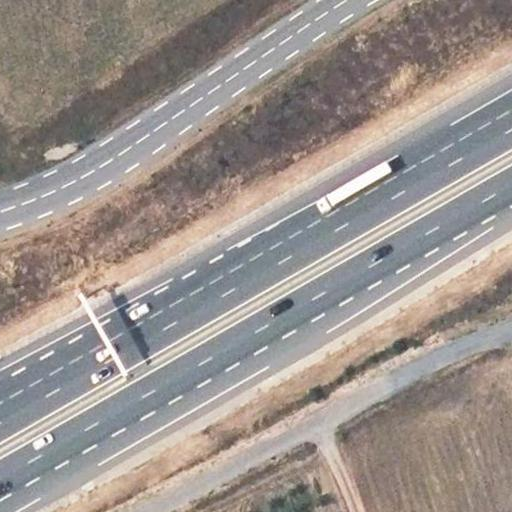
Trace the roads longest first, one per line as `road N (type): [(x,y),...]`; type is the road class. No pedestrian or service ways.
road 1 (motorway): [(511,115),(0,412)]
road 2 (motorway): [(0,488),(209,377),(511,198)]
road 3 (tertiary): [(0,222),(100,175),(357,0)]
road 4 (residential): [(319,416),(511,332)]
road 5 (unclassified): [(137,511),(319,416)]
